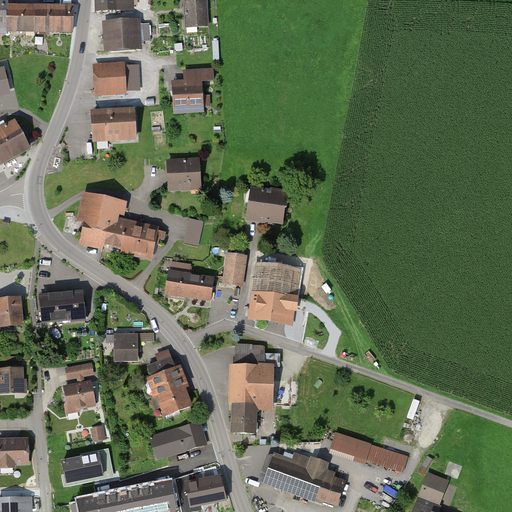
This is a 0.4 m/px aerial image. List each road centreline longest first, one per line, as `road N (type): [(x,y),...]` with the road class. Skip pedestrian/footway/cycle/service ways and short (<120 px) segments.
road 1 (tertiary): [(34,193),(57,242),(144,301),(184,343),(246,511)]
road 2 (tertiary): [(86,0),(69,95),(34,193)]
road 3 (residential): [(47,511),(39,421),(0,424)]
